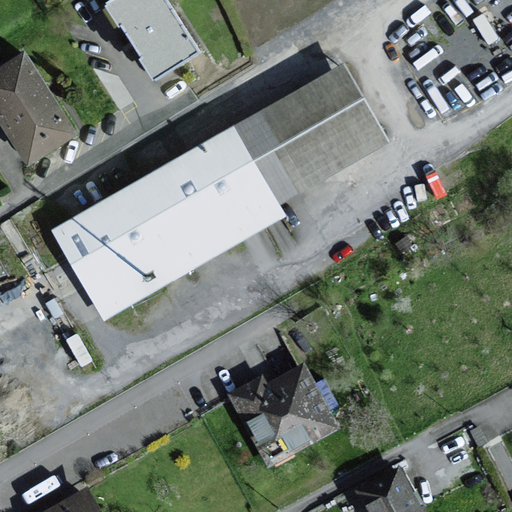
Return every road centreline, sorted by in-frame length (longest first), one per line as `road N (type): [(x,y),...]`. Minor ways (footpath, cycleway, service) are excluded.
road 1 (track): [(113,371),(169,338),(204,397),(10,511)]
road 2 (track): [(0,438),(113,371),(58,280),(0,315)]
